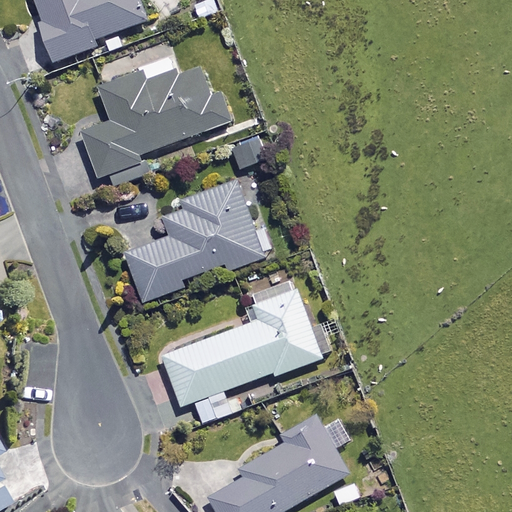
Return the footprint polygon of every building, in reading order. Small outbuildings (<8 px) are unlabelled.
[(32,0),(45,33),(40,35),(51,63),(94,47),(92,41),(146,21),(138,0),(32,0)] [(213,0),(198,0),(188,4),(197,26),(220,16),(213,0)] [(202,85),(194,65),(176,72),(171,60),(97,87),(110,122),(79,133),(97,180),(109,175),(113,186),(149,173),(142,155),(228,123),(212,81),(202,85)] [(253,137),(230,147),(241,170),(264,160),(253,137)] [(262,258),(236,181),(178,201),(182,210),(161,217),(168,238),(126,253),(142,301),(181,288),(178,280),(226,264),(227,270),(262,258)] [(180,407),(194,402),(202,426),(237,413),(228,389),(274,372),(275,376),(321,359),(295,289),(249,306),(255,322),(161,357),(180,407)] [(281,511),(351,473),(320,417),(284,437),(286,441),(239,467),(243,475),(207,495),(216,511),(281,511)]
